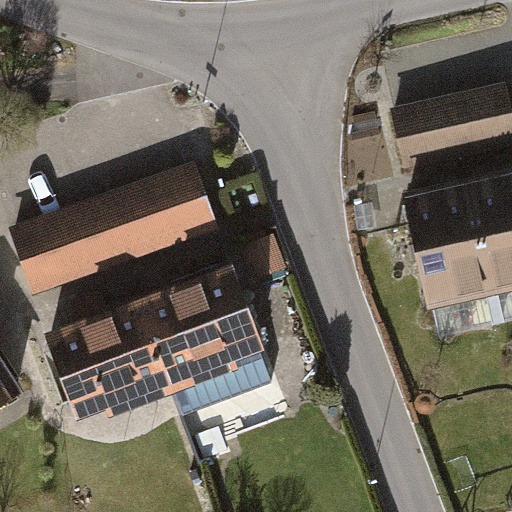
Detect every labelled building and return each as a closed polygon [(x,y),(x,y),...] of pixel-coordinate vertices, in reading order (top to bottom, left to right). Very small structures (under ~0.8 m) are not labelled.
[(511,114),(505,86),(395,111),(408,167),(511,142),(511,114)] [(188,161),(10,229),(35,295),(213,227),(188,161)] [(511,171),(405,195),(430,310),(511,292),(511,171)] [(229,271),(52,336),(78,408),(170,374),(185,413),(270,382),(229,271)] [(0,353),(0,429),(34,408),(0,353)]
